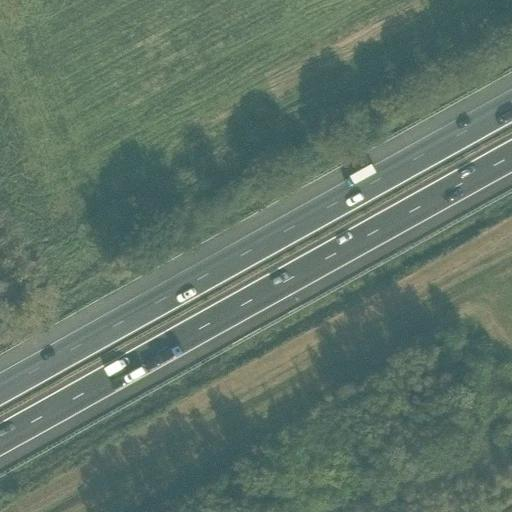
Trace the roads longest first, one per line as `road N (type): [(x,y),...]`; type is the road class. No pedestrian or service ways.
road 1 (motorway): [(0,439),(511,155)]
road 2 (motorway): [(511,104),(0,388)]
